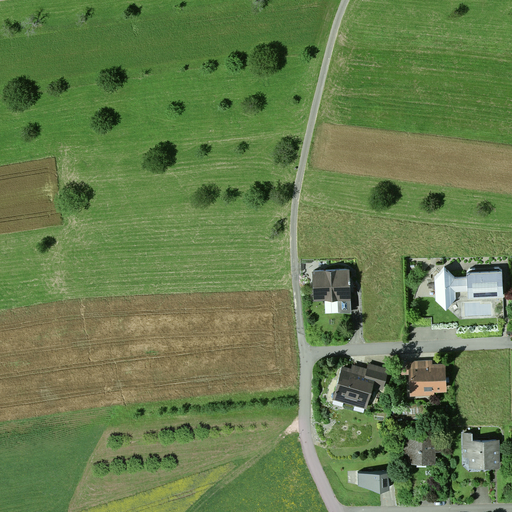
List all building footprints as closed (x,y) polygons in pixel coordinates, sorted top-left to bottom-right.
[(313,271),(314,301),(338,301),(339,313),(351,313),(351,300),(350,270),(313,271)] [(502,272),(467,274),(468,279),(455,279),(444,270),(436,278),(436,301),(446,311),(456,299),(456,292),(468,292),(468,299),(504,297),(502,272)] [(432,360),(401,360),(401,374),(409,374),(410,396),(434,396),(434,392),(447,392),(446,364),(433,364),(432,360)] [(351,369),(342,366),(332,400),(367,409),(373,388),(383,391),(389,369),(369,363),(367,368),(353,365),(351,369)] [(469,458),(469,468),(500,468),(500,440),(473,440),(473,433),(463,433),(463,458),(469,458)] [(410,455),(409,464),(436,464),(437,436),(403,436),(402,455),(410,455)] [(389,473),(359,473),(358,486),(380,493),(390,490),(389,473)]
